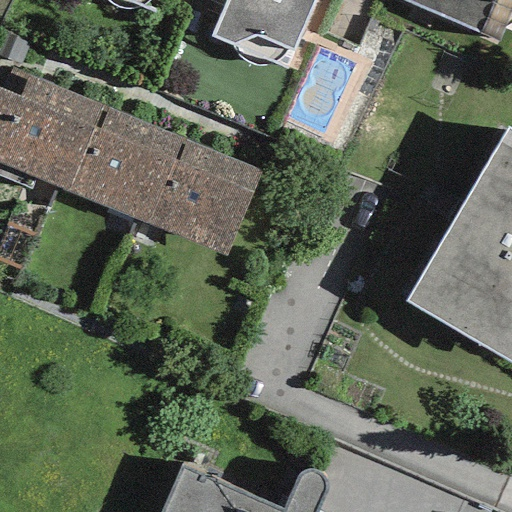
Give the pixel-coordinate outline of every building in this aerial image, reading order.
[(107,0),(111,4),(117,9),(126,10),(135,8),(143,5),(149,0),(107,0)] [(314,0),(226,0),(211,35),(232,45),(235,49),(239,55),(243,60),(250,65),(259,66),(267,65),(275,62),(282,56),(287,48),(291,50),(314,0)] [(511,0),(404,0),(497,42),(502,29),(509,28),(511,26),(511,0)] [(105,109),(9,69),(0,91),(0,90),(0,164),(70,193),(105,109)] [(185,141),(105,109),(70,193),(150,226),(185,141)] [(406,303),(511,364),(511,132),(506,129),(406,303)] [(260,172),(185,141),(150,226),(225,257),(260,172)] [(282,510),(180,466),(160,511),(317,511),(325,497),(327,489),(326,481),(322,475),(317,471),(312,470),(302,473),(298,477),(282,510)]
